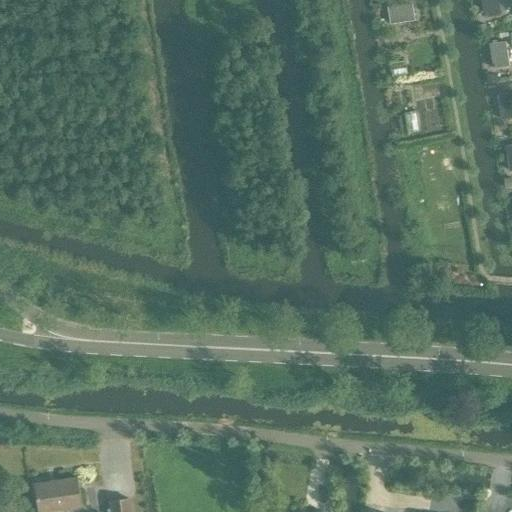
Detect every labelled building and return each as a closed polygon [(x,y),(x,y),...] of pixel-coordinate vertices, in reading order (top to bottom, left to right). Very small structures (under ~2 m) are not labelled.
[(500,0),(482,0),(484,16),(502,13),(500,0)] [(410,3),(386,6),(388,26),(412,23),(410,3)] [(502,42),(484,45),(488,67),(505,64),(502,42)] [(511,95),(498,98),(501,120),(511,118),(511,95)] [(511,146),(502,148),(505,170),(511,168),(511,146)] [(82,506),(77,477),(55,481),(55,479),(49,480),(49,482),(33,484),(37,511),(45,511),(48,511),(52,511),(62,509),(62,511),(66,511),(66,509),(82,506)] [(109,502),(110,511),(130,511),(129,499),(109,502)]
